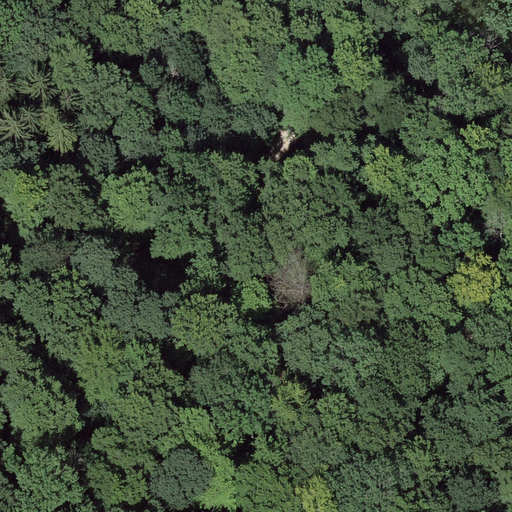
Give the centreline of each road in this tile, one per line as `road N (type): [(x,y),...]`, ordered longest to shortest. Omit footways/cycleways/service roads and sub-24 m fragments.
road 1 (track): [(0,190),(298,349),(350,365),(406,360),(511,330)]
road 2 (track): [(366,0),(283,145),(118,178),(0,178)]
